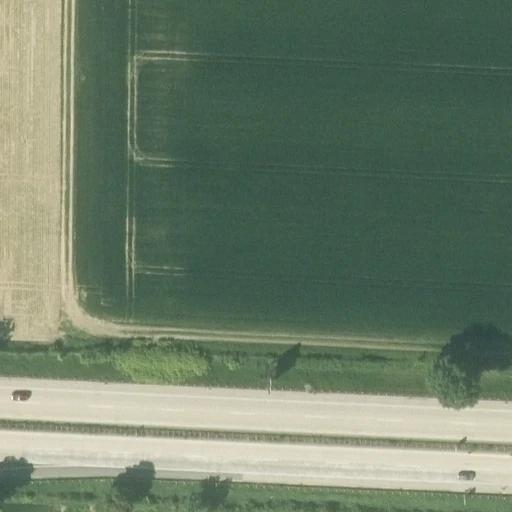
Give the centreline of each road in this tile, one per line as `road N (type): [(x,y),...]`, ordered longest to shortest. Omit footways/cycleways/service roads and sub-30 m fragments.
road 1 (track): [(72,0),(72,317),(106,333),(511,353)]
road 2 (motorway): [(511,428),(0,403)]
road 3 (motorway): [(0,449),(511,473)]
